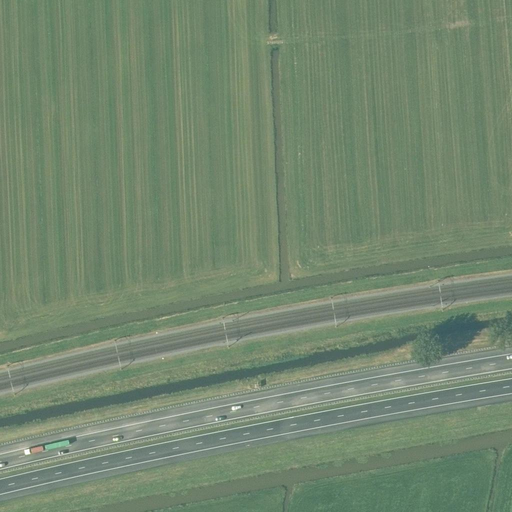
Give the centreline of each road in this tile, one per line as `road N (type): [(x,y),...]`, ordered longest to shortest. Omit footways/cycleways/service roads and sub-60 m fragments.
road 1 (motorway): [(0,487),(511,387)]
road 2 (motorway): [(511,362),(0,462)]
